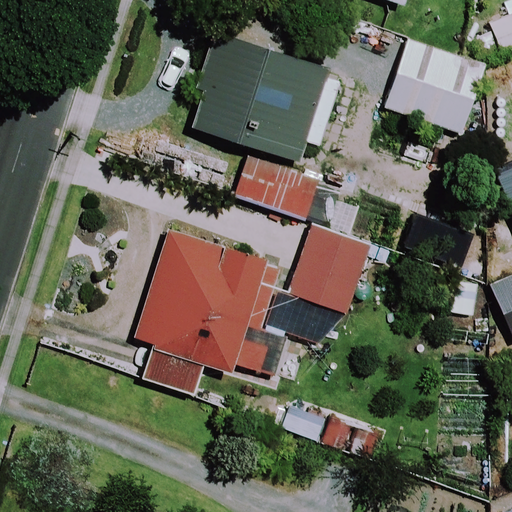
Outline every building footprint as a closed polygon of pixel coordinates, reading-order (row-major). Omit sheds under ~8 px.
[(511,49),(511,16),(470,33),(481,62),(511,49)] [(304,162),(317,166),(344,75),(215,36),(188,127),(282,155),(278,168),(247,158),(235,199),(309,222),(321,181),(300,174),(304,162)] [(498,68),(405,41),(384,111),(478,138),(498,68)] [(357,243),(362,230),(337,221),(332,234),(316,227),(291,293),(346,314),(372,249),(357,243)] [(481,270),(480,226),(427,228),(428,272),(481,270)] [(277,264),(172,228),(135,338),(152,344),(140,379),(192,396),(205,356),(257,374),(270,334),(255,329),(277,264)] [(511,289),(503,292),(511,316),(511,289)] [(381,433),(285,400),(275,429),(371,462),(381,433)]
